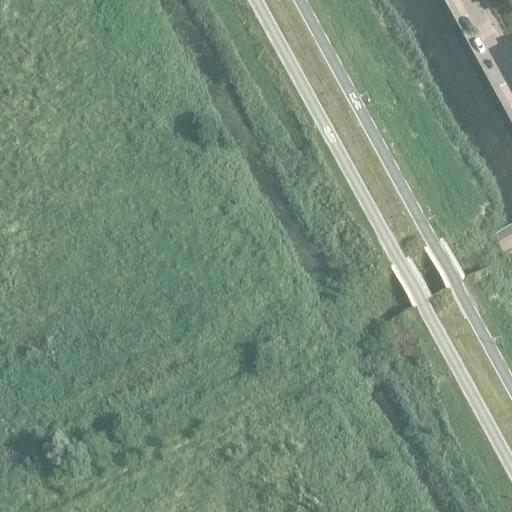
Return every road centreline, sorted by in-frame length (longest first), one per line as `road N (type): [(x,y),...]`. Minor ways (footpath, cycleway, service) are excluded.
road 1 (secondary): [(253,0),(511,471)]
road 2 (secondary): [(511,393),(297,0)]
